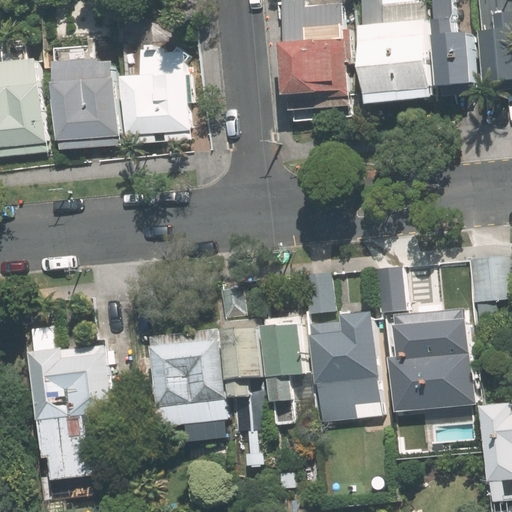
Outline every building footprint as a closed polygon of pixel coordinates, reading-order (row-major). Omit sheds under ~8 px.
[(308,0),(289,2),(296,120),(333,118),(332,104),(355,103),(353,68),(361,67),(359,28),(347,29),(346,12),(327,13),(327,2),(308,3),(308,0)] [(430,0),(368,0),(377,106),(440,101),(430,0)] [(469,32),(467,0),(438,0),(444,88),(481,85),(478,31),(469,32)] [(511,0),(485,0),(490,82),(511,80),(511,0)] [(196,141),(191,53),(170,54),(169,45),(146,46),(148,78),(131,79),(135,145),(196,141)] [(124,147),(120,61),(61,63),(64,149),(124,147)] [(24,64),(0,65),(0,161),(50,159),(46,83),(25,84),(24,64)] [(511,252),(480,252),(480,305),(511,305),(511,252)] [(342,272),(314,272),(314,313),(343,313),(342,272)] [(402,409),(482,400),(472,305),(398,313),(402,351),(396,352),(402,409)] [(391,413),(383,310),(351,313),(352,325),(322,327),(329,418),(391,413)] [(314,316),(276,320),(280,399),(305,398),(304,375),(317,374),(314,316)] [(273,326),(235,328),(238,398),(264,397),(263,377),(276,376),(273,326)] [(225,333),(161,338),(166,400),(156,401),(158,427),(197,424),(199,441),(219,440),(217,421),(232,420),(225,333)] [(117,341),(42,349),(55,483),(119,476),(113,410),(123,409),(117,341)] [(511,397),(489,400),(501,508),(511,507),(511,397)] [(486,501),(481,406),(406,411),(408,454),(403,454),(406,510),(421,509),(420,511),(473,511),(473,502),(486,501)] [(370,479),(334,480),(335,501),(370,501),(370,479)]
